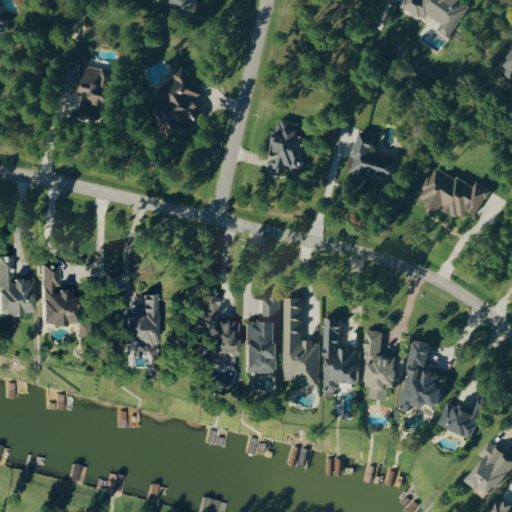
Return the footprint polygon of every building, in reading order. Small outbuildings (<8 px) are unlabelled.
[(167,0),(167,5),(194,10),(196,0),(167,0)] [(448,38),(466,6),(458,2),(459,0),(403,0),(400,6),(422,19),(425,14),(440,22),(435,31),(448,38)] [(511,43),(497,70),(511,79),(511,43)] [(107,107),(112,69),(75,65),(72,94),(81,95),(80,104),(107,107)] [(198,94),(183,65),(169,72),(172,79),(157,87),(165,102),(155,106),(169,133),(185,125),(185,123),(201,115),(192,97),(198,94)] [(296,168),(303,137),(294,135),(297,122),(274,118),(267,153),(274,155),(270,171),(283,173),(284,166),(296,168)] [(372,134),(357,131),(348,175),(393,184),(398,159),(369,153),(372,134)] [(489,188),(474,180),(471,186),(433,165),(415,198),(459,222),(465,211),(474,216),(489,188)] [(10,255),(0,254),(0,313),(31,314),(31,278),(10,278),(10,255)] [(39,264),(40,324),(71,324),(71,288),(57,288),(57,264),(39,264)] [(155,293),(140,293),(139,315),(122,315),(122,345),(155,345),(155,293)] [(216,320),(217,295),(203,294),(200,362),(228,363),(228,353),(235,354),(237,321),(216,320)] [(261,297),(261,319),(243,319),(243,372),(274,372),(274,321),(278,321),(278,297),(261,297)] [(281,383),(318,383),(318,341),(300,341),(300,298),(283,297),(281,383)] [(323,396),(335,396),(335,382),(358,382),(358,349),(338,349),(338,318),(322,318),(323,396)] [(379,356),(381,331),(364,330),(362,360),(365,360),(363,384),(369,385),(368,398),(386,399),(388,381),(399,382),(401,358),(379,356)] [(399,408),(410,410),(410,405),(422,407),(422,403),(437,405),(442,375),(423,371),(428,343),(411,340),(399,408)] [(447,401),(437,425),(469,439),(486,399),(476,395),(469,411),(447,401)] [(463,479),(486,497),(511,462),(511,461),(486,442),(477,453),(481,456),(463,479)] [(511,511),(511,506),(496,498),(488,511),(511,511)]
